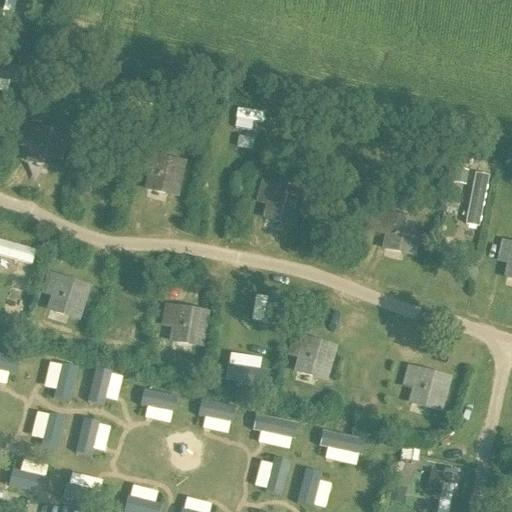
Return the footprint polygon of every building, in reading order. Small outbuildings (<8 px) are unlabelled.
[(32,0),(15,0),(9,27),(25,31),(32,0)] [(0,62),(0,81),(25,87),(29,70),(0,62)] [(168,91),(119,79),(114,98),(163,109),(168,91)] [(283,122),(237,111),(234,124),(279,135),(283,122)] [(491,180),(472,175),(460,224),(479,229),(491,180)] [(274,227),(290,225),(287,207),(272,209),(274,227)] [(36,250),(0,241),(0,259),(33,267),(36,250)] [(88,324),(100,288),(58,274),(46,310),(88,324)] [(28,327),(38,292),(18,286),(8,321),(28,327)] [(276,352),(287,307),(271,303),(260,348),(276,352)] [(324,362),(302,360),(300,376),(340,380),(344,346),(325,344),(324,362)] [(0,372),(21,377),(25,362),(0,356),(0,372)] [(417,370),(417,408),(444,408),(444,370),(417,370)] [(48,407),(61,411),(70,376),(56,373),(48,407)] [(92,380),(83,418),(97,421),(106,384),(92,380)] [(122,385),(113,416),(123,419),(132,388),(122,385)] [(179,401),(143,392),(140,406),(176,415),(179,401)] [(236,412),(200,404),(197,420),(232,429),(236,412)] [(48,459),(57,421),(44,418),(35,455),(48,459)] [(297,428),(256,418),(253,430),(294,439),(297,428)] [(93,431),(80,428),(72,461),(85,465),(93,431)] [(365,443),(324,433),(320,448),(361,458),(365,443)] [(279,496),(288,461),(276,458),(267,493),(279,496)] [(305,465),(297,498),(310,502),(318,469),(305,465)] [(0,467),(0,482),(13,486),(16,471),(0,467)] [(66,500),(103,509),(106,496),(69,488),(66,500)] [(126,511),(160,511),(161,509),(129,501),(126,511)]
